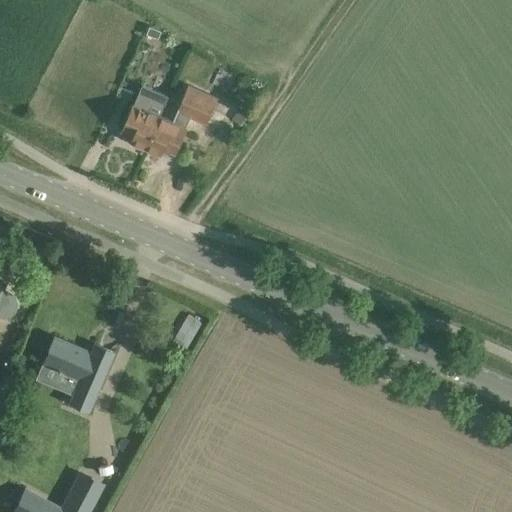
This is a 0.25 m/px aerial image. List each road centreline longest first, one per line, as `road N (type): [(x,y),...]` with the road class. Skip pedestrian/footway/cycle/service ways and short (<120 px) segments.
road 1 (tertiary): [(0,173),(511,400)]
road 2 (track): [(349,0),(181,250)]
